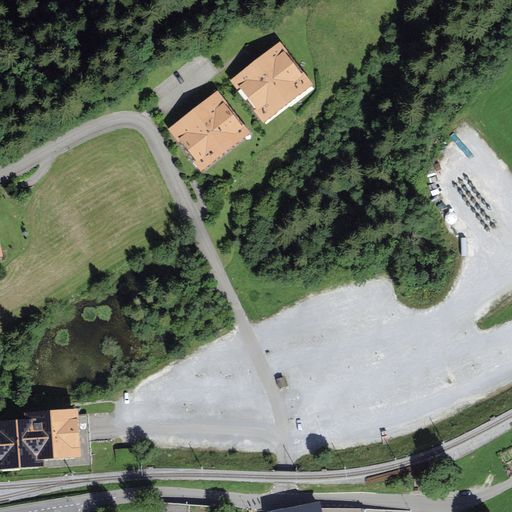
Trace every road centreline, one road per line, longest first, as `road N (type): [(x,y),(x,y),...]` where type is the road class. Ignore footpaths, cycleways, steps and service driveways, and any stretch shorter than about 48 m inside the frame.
road 1 (residential): [(284,501),(273,389),(141,124),(97,126),(0,176)]
road 2 (residential): [(511,483),(463,504),(284,501)]
road 3 (residential): [(284,501),(152,493),(56,508)]
